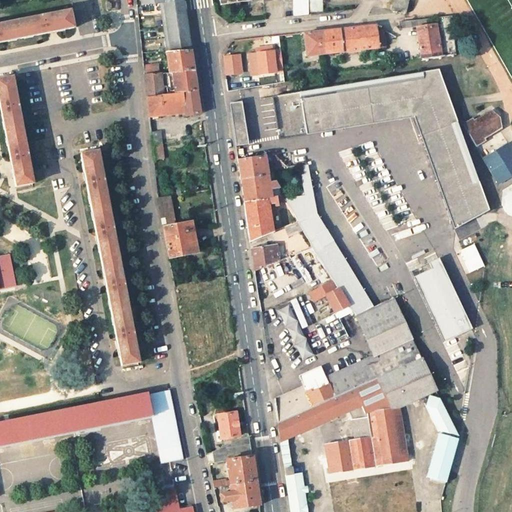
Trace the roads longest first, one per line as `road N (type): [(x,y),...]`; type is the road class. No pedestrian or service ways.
road 1 (primary): [(275,511),(203,29)]
road 2 (residential): [(125,37),(153,251),(206,511)]
road 3 (unknown): [(474,511),(481,443),(472,408),(392,257)]
road 4 (residential): [(203,29),(355,17),(365,0)]
road 5 (unknown): [(392,257),(430,224),(401,124)]
road 6 (residential): [(125,37),(0,61)]
